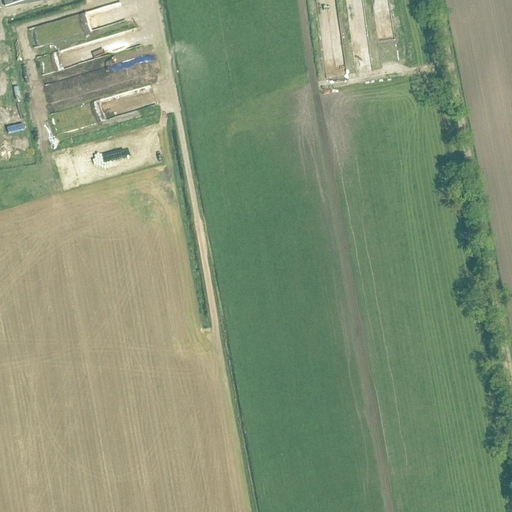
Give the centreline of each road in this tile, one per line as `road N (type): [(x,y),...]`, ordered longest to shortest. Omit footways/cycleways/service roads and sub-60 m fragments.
road 1 (track): [(511,450),(424,0)]
road 2 (track): [(436,0),(511,391)]
